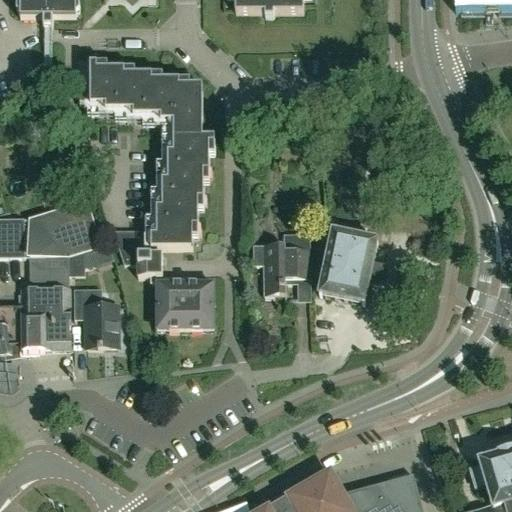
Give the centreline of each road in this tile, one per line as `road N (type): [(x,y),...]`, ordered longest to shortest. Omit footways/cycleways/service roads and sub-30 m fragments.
road 1 (secondary): [(177,511),(311,434),(426,384),(477,334),(495,287),(496,233),(428,71)]
road 2 (residential): [(15,420),(46,404),(84,401),(154,441),(250,379)]
road 3 (residential): [(169,274),(233,274),(232,98)]
road 4 (residential): [(232,98),(336,95),(428,71)]
